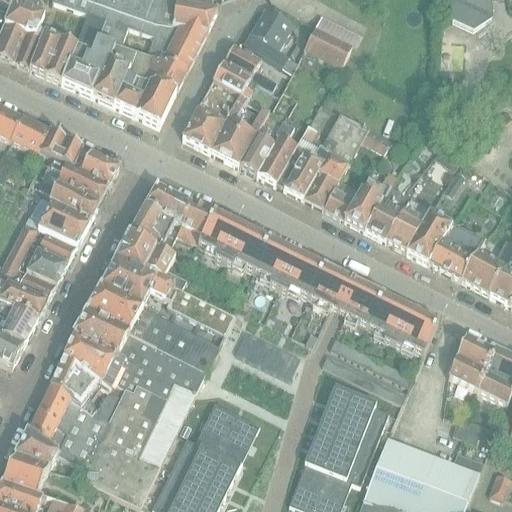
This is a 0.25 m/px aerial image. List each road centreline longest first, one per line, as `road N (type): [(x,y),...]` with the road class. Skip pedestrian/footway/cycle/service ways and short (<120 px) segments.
road 1 (residential): [(460,315),(156,162)]
road 2 (residential): [(22,398),(148,158)]
road 3 (residential): [(156,162),(232,18),(259,3)]
road 4 (residential): [(148,158),(0,87)]
road 5 (residential): [(460,315),(436,376),(427,443)]
